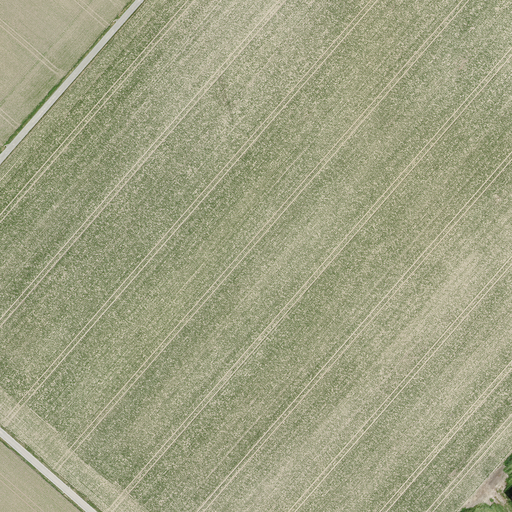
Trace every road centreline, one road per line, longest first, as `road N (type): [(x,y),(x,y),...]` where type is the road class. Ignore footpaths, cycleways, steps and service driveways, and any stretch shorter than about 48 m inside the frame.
road 1 (track): [(0,162),(141,0)]
road 2 (track): [(0,432),(90,511)]
